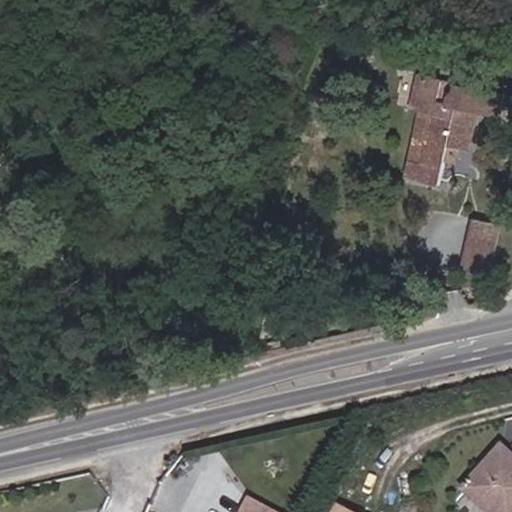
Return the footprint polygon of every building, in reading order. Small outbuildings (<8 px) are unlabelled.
[(450,153),(466,155),(472,156),(481,115),(500,118),(505,96),(466,89),(464,96),(458,95),(454,110),(443,108),(446,85),(426,81),(420,110),(425,111),(440,113),(430,162),(415,160),(411,183),(442,189),(447,169),(450,153)] [(425,111),(415,160),(430,162),(440,113),(425,111)] [(462,171),(466,155),(450,153),(447,169),(462,171)] [(493,273),(504,224),(477,218),(466,269),(493,273)] [(511,511),(511,459),(499,448),(469,489),(497,511),(495,511),(511,511)] [(361,511),(339,501),(334,511),(361,511)]
